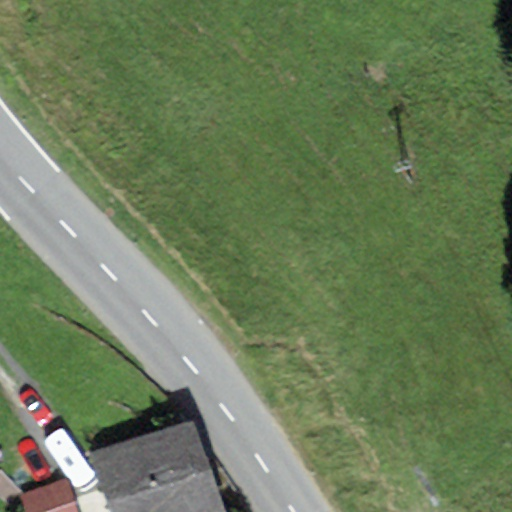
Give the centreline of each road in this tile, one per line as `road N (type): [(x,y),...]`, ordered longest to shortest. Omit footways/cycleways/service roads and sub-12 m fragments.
road 1 (primary): [(0,158),(196,377),(291,511)]
road 2 (track): [(78,470),(0,363)]
